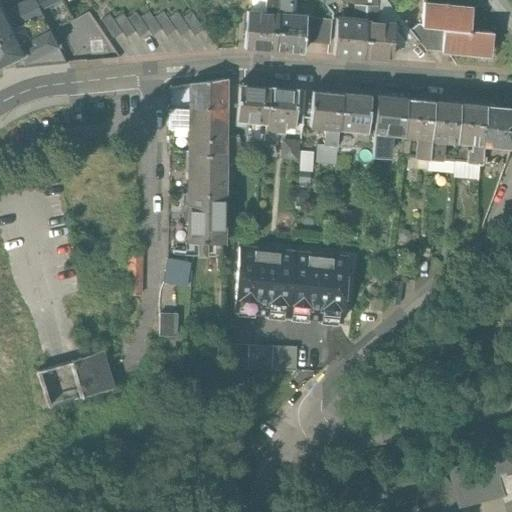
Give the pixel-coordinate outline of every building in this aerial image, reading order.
[(28,0),(2,13),(0,8),(0,66),(11,61),(19,57),(23,64),(57,48),(49,32),(38,10),(32,0),(28,0)] [(32,0),(38,10),(58,0),(32,0)] [(62,0),(58,0),(38,10),(49,32),(73,20),(62,0)] [(277,0),(266,0),(265,16),(277,17),(277,0)] [(290,0),(277,0),(277,17),(290,18),(290,0)] [(377,0),(355,0),(355,6),(366,7),(377,8),(377,0)] [(471,7),(424,4),(422,25),(418,25),(409,32),(418,43),(425,51),(442,52),(442,53),(477,56),(481,61),(494,62),(495,50),(491,46),(492,33),(469,31),(471,7)] [(354,21),(336,20),(333,57),(361,59),(366,7),(355,6),(354,21)] [(393,25),(376,23),(377,8),(366,7),(361,59),(389,61),(392,38),(393,25)] [(153,18),(148,11),(139,18),(148,31),(151,35),(160,28),(153,18)] [(181,18),(176,11),(166,18),(174,29),(179,36),(189,30),(181,18)] [(202,29),(190,11),(181,18),(189,30),(193,35),(202,29)] [(139,18),(135,12),(126,19),(134,31),(139,37),(148,31),(139,18)] [(166,18),(162,12),(153,18),(160,28),(165,35),(174,29),(166,18)] [(122,13),(113,20),(122,33),(125,37),(134,31),(126,19),(122,13)] [(113,20),(110,15),(101,21),(113,39),(122,33),(113,20)] [(265,16),(247,15),(244,50),(275,52),(277,17),(265,16)] [(290,18),(277,17),(275,52),(303,54),(305,19),(290,18)] [(331,21),(311,19),(309,42),(329,44),(331,21)] [(409,32),(399,19),(393,25),(392,38),(396,38),(395,51),(407,52),(418,43),(409,32)] [(57,48),(23,64),(19,57),(11,61),(15,69),(65,64),(57,48)] [(225,80),(190,85),(190,109),(225,110),(225,80)] [(267,89),(238,86),(235,125),(245,126),(245,122),(252,123),(251,140),(262,141),(267,89)] [(296,92),(267,89),(262,141),(274,142),(276,130),(292,131),(296,92)] [(340,96),(312,93),(308,127),(325,129),(337,130),(340,96)] [(369,99),(340,96),(337,130),(349,131),(365,133),(369,99)] [(405,101),(377,98),(372,156),(386,158),(387,156),(400,157),(405,101)] [(432,103),(405,101),(400,157),(427,160),(432,103)] [(458,106),(432,103),(427,160),(440,161),(442,141),(455,142),(458,106)] [(455,142),(471,144),(470,150),(468,150),(466,164),(478,165),(480,147),(484,109),(458,106),(455,142)] [(225,110),(190,109),(189,153),(224,154),(224,137),(225,110)] [(511,111),(484,109),(480,147),(510,150),(511,143),(511,111)] [(337,130),(325,129),(324,147),(335,148),(337,130)] [(349,131),(337,130),(335,148),(347,149),(349,131)] [(237,137),(224,137),(224,154),(224,161),(236,161),(237,137)] [(293,141),(281,140),(280,156),(292,157),(293,141)] [(455,142),(442,141),(440,161),(453,163),(455,142)] [(471,144),(455,142),(453,163),(466,164),(468,150),(470,150),(471,144)] [(510,150),(480,147),(478,165),(503,168),(510,150)] [(224,154),(189,153),(188,193),(223,194),(224,161),(224,154)] [(223,194),(188,193),(187,251),(205,252),(205,250),(208,250),(208,242),(222,242),(223,194)] [(434,221),(423,219),(418,256),(430,258),(434,221)] [(277,249),(251,247),(251,249),(238,248),(232,312),(286,316),(292,252),(276,251),(277,249)] [(141,252),(126,251),(124,294),(139,293),(141,252)] [(331,255),(306,252),(306,254),(292,252),(286,316),(340,322),(345,258),(331,256),(331,255)] [(403,256),(391,255),(388,279),(400,280),(403,256)] [(189,261),(165,257),(161,281),(185,286),(189,261)] [(174,313),(157,312),(156,334),(173,335),(174,313)] [(248,346),(236,346),(235,370),(247,370),(248,346)] [(260,347),(248,346),(247,370),(259,371),(260,347)] [(272,347),(260,347),(259,371),(272,371),(272,347)] [(284,347),(272,347),(272,371),(283,371),(284,347)] [(296,348),(284,347),(283,371),(295,372),(296,348)] [(101,349),(71,359),(82,395),(113,386),(101,349)] [(511,456),(447,473),(457,511),(460,511),(506,500),(501,481),(511,478),(511,456)] [(511,511),(511,478),(501,481),(506,500),(509,511),(511,511)]
